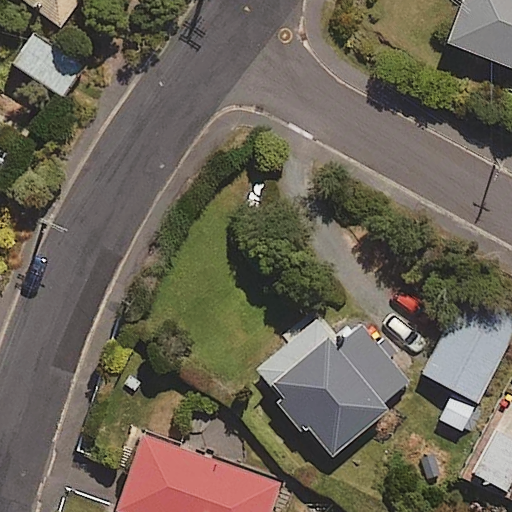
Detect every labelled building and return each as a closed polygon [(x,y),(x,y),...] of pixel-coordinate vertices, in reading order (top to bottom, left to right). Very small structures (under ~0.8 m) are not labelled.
[(19,0),(63,29),(82,0),(19,0)] [(511,0),(473,0),(454,53),(511,74),(511,0)] [(85,74),(34,41),(15,71),(66,103),(85,74)] [(511,345),(511,317),(472,294),(423,378),(476,408),(511,345)] [(381,338),(375,343),(361,326),(335,348),(318,328),(259,377),(284,406),(278,411),(305,443),(311,439),(335,467),(390,421),(382,412),(412,387),(391,362),(397,357),(381,338)] [(511,466),(508,464),(511,456),(511,440),(487,427),(466,465),(511,489),(511,466)] [(276,511),(286,483),(149,438),(124,511),(276,511)]
